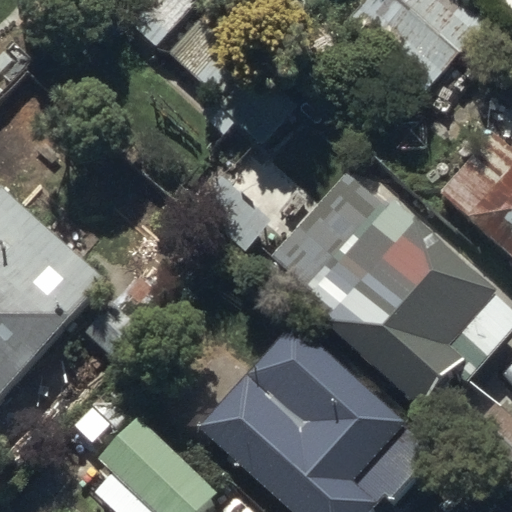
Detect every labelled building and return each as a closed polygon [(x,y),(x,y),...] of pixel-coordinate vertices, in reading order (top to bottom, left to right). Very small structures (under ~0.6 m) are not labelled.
[(200,8),(190,0),(166,0),(134,40),(157,59),(200,8)] [(379,0),(341,44),(422,115),(474,56),(409,0),(379,0)] [(171,77),(271,166),(301,132),(201,43),(171,77)] [(435,212),(511,279),(511,177),(486,154),(435,212)] [(271,241),(220,196),(195,224),(246,269),(271,241)] [(511,330),(511,329),(392,223),(387,229),(358,203),(285,286),(314,312),(303,324),(423,430),(511,330)] [(0,431),(112,305),(6,211),(0,217),(0,431)] [(201,455),(265,511),(414,511),(445,478),(297,347),(201,455)] [(464,456),(511,498),(511,440),(493,423),(464,456)] [(102,484),(134,511),(187,511),(205,492),(143,438),(102,484)]
